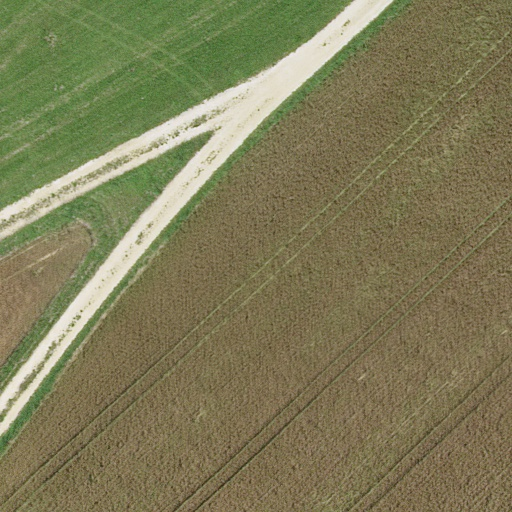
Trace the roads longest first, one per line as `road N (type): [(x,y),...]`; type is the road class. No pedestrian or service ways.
road 1 (track): [(0,395),(41,337),(366,0)]
road 2 (track): [(284,78),(0,228)]
